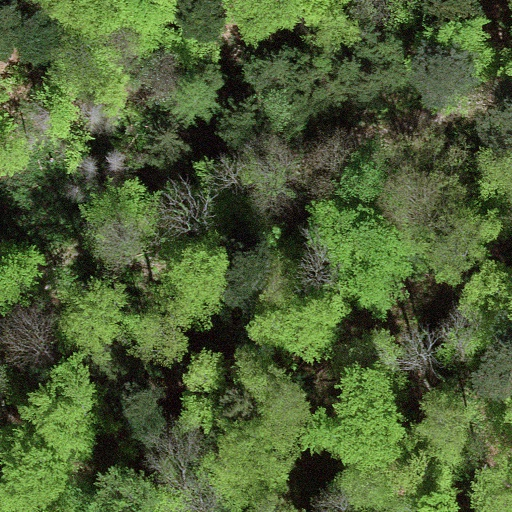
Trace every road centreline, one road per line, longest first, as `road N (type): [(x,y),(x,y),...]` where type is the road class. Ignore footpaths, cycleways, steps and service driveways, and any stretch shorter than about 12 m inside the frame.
road 1 (track): [(0,276),(511,81)]
road 2 (track): [(360,134),(451,164),(489,216),(511,337)]
